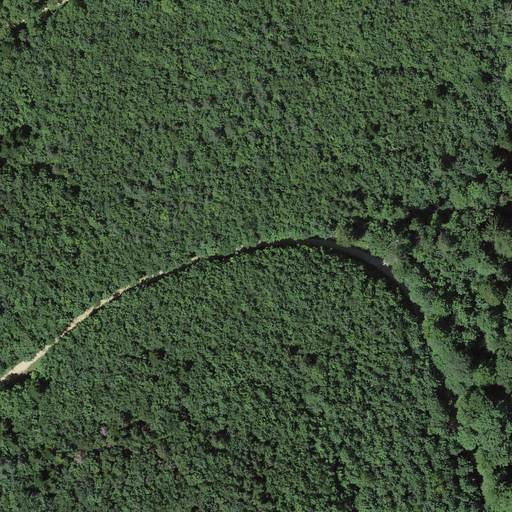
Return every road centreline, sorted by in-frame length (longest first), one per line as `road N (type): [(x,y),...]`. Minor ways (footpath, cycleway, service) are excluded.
road 1 (track): [(0,386),(42,346),(141,283),(223,250),(327,241),(372,258),(403,283),(474,454),(507,511)]
road 2 (track): [(0,375),(99,236),(199,153),(376,71),(396,67),(443,78),(511,57)]
road 3 (track): [(350,511),(310,404),(291,387)]
